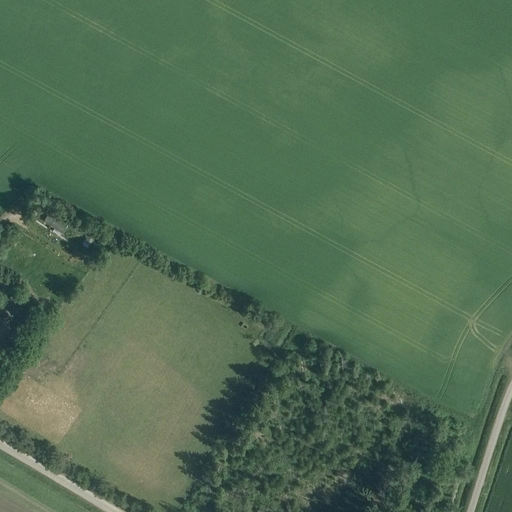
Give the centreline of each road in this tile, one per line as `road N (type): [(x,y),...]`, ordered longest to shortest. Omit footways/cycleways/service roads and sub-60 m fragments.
road 1 (track): [(113,511),(0,445)]
road 2 (track): [(470,511),(511,388)]
